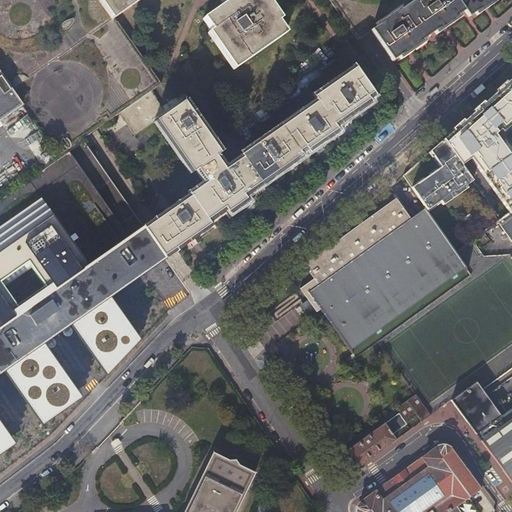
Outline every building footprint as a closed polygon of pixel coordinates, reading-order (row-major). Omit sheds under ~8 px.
[(155,121),(169,111),(153,89),(164,82),(118,17),(105,0),(0,0),(0,120),(25,103),(61,154),(81,140),(117,115),(133,136),(155,121)] [(105,0),(118,17),(142,0),(105,0)] [(238,64),(286,31),(264,0),(227,0),(204,16),(238,64)] [(329,0),(356,38),(370,29),(392,59),(464,10),(468,16),(490,0),(329,0)] [(169,111),(155,121),(192,172),(196,169),(205,183),(187,196),(188,197),(144,228),(164,257),(207,226),(205,221),(223,208),(226,213),(244,200),(241,195),(300,154),(298,151),(305,147),(306,149),(337,128),(335,124),(370,99),(368,97),(375,91),(357,66),(316,94),(319,98),(243,152),(245,154),(228,167),(218,153),(223,150),(186,99),(169,111)] [(511,77),(443,140),(460,164),(470,156),(475,163),(476,162),(510,211),(511,210),(511,159),(494,135),(511,118),(511,77)] [(443,140),(403,176),(407,181),(426,209),(428,212),(473,181),(460,164),(443,140)] [(110,295),(164,257),(144,228),(90,266),(43,198),(0,227),(0,454),(15,444),(0,421),(0,371),(3,369),(42,425),(83,397),(44,341),(70,323),(106,376),(142,338),(110,295)] [(428,212),(426,209),(411,220),(396,199),(303,265),(313,279),(300,289),(307,300),(306,301),(312,311),(314,309),(316,312),(319,309),(355,358),(378,342),(471,274),(428,212)] [(511,210),(510,211),(496,222),(511,243),(511,210)] [(503,421),(476,383),(451,401),(477,440),(503,421)] [(417,416),(421,422),(430,416),(415,396),(396,409),(407,424),(417,416)] [(511,485),(511,413),(503,421),(477,440),(511,485)] [(397,415),(384,424),(392,435),(405,426),(397,415)] [(344,467),(354,471),(396,441),(392,435),(384,424),(338,458),(344,467)] [(359,504),(358,506),(357,508),(357,511),(449,511),(464,502),(480,490),(450,450),(446,447),(445,446),(442,446),(441,446),(438,447),(360,503),(359,504)] [(241,511),(262,466),(249,459),(245,453),(238,454),(225,448),(197,511),(199,511),(241,511)] [(471,511),(464,502),(449,511),(471,511)]
